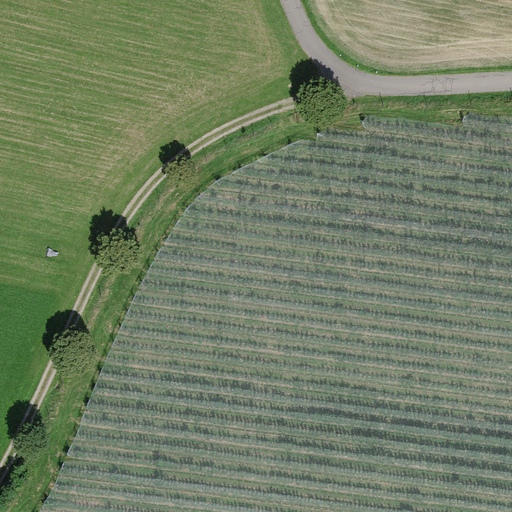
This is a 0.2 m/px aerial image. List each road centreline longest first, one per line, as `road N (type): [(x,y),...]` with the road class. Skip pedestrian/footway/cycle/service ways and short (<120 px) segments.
road 1 (track): [(0,481),(169,168),(381,86)]
road 2 (unclassified): [(511,83),(381,86),(346,78),(310,43),(290,0)]
